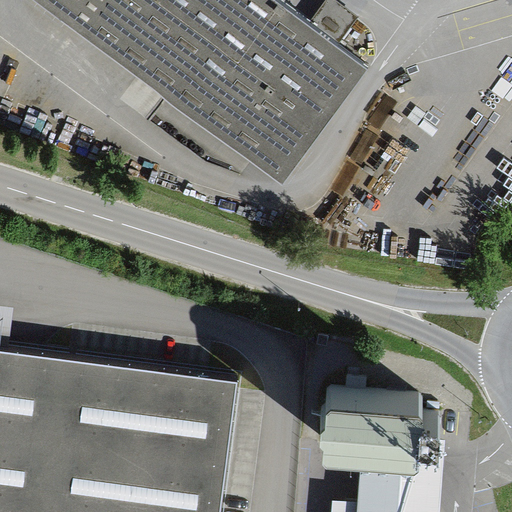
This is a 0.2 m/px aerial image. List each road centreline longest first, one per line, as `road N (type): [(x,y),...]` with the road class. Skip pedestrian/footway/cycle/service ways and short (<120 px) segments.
road 1 (tertiary): [(0,184),(365,299)]
road 2 (tertiary): [(365,299),(499,371)]
road 3 (tertiary): [(511,304),(365,299)]
